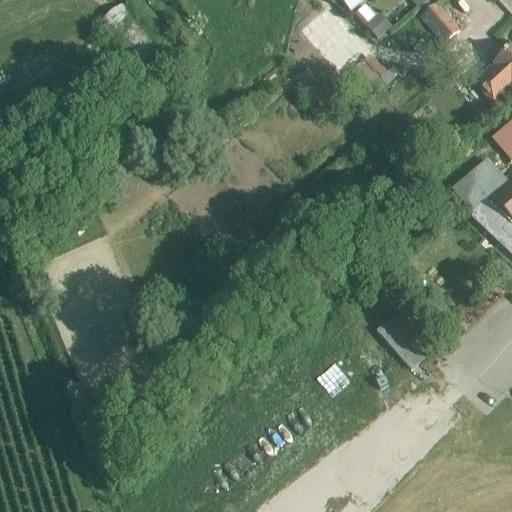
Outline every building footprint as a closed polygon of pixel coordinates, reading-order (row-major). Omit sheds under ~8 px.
[(339,0),(339,1),(350,13),(364,0),(339,0)] [(426,0),(410,0),(409,1),(419,11),(420,12),(429,3),(429,2),(426,0)] [(163,51),(127,5),(102,24),(137,70),(163,51)] [(459,34),(436,6),(421,19),(445,47),(459,34)] [(366,7),(354,17),(365,29),(376,20),(366,7)] [(316,29),(343,59),(358,46),(331,16),(316,29)] [(376,20),(365,29),(377,42),(392,29),(380,16),(376,20)] [(369,58),(358,46),(339,64),(350,76),(369,58)] [(481,80),(472,87),(487,103),(484,106),(490,112),(510,94),(511,94),(511,93),(511,49),(493,67),(494,68),(481,80)] [(487,159),(453,190),(475,215),(471,219),(511,257),(511,177),(507,182),(487,159)] [(378,335),(413,374),(433,356),(398,317),(378,335)]
